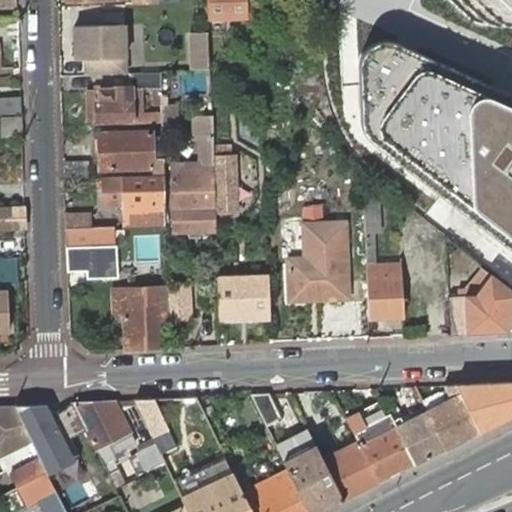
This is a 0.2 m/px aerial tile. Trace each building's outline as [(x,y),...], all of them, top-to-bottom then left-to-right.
[(210,0),(211,18),(251,17),(250,0),(210,0)] [(511,0),(450,0),(476,23),(484,26),(494,28),(511,26),(511,0)] [(127,25),(87,26),(88,59),(98,59),(98,76),(129,75),(127,25)] [(207,70),(207,31),(187,31),(187,69),(207,70)] [(371,49),(365,65),(369,120),(371,128),(378,136),(511,240),(511,102),(404,45),(388,43),(371,49)] [(183,73),(184,93),(209,91),(207,71),(183,73)] [(163,73),(142,74),(143,85),(163,85),(163,73)] [(164,122),(164,114),(164,112),(135,113),(134,85),(101,86),(102,101),(97,101),(97,120),(133,119),(133,124),(164,122)] [(102,101),(101,86),(84,87),(86,120),(97,120),(97,101),(102,101)] [(0,113),(19,112),(19,96),(0,97),(0,113)] [(204,130),(214,131),(214,117),(204,118),(204,130)] [(0,134),(0,136),(20,135),(19,118),(0,118),(0,134)] [(148,174),(165,174),(165,136),(154,136),(154,131),(102,132),(104,170),(148,169),(148,174)] [(214,154),(215,157),(216,210),(238,210),(236,153),(214,154)] [(175,230),(217,229),(216,210),(215,157),(206,157),(207,172),(181,172),(181,162),(173,163),(175,230)] [(65,162),(65,180),(90,179),(90,161),(65,162)] [(163,212),(161,178),(105,180),(106,208),(125,207),(125,213),(163,212)] [(362,231),(380,231),(380,198),(362,198),(362,231)] [(0,206),(0,228),(23,228),(22,205),(0,206)] [(66,212),(67,228),(102,227),(102,212),(66,212)] [(344,220),(320,221),(323,298),(347,297),(344,220)] [(323,298),(320,221),(308,221),(309,260),(288,260),(289,299),(323,298)] [(67,228),(67,245),(86,245),(104,244),(104,227),(102,227),(67,228)] [(104,244),(86,245),(87,273),(95,273),(96,278),(118,277),(117,243),(104,244)] [(0,257),(0,281),(16,281),(16,257),(0,257)] [(370,317),(404,316),(402,264),(375,265),(368,266),(370,317)] [(511,289),(490,272),(486,269),(471,292),(449,294),(450,334),(502,331),(511,329),(511,289)] [(270,318),(269,272),(218,273),(220,320),(270,318)] [(125,349),(165,347),(163,283),(111,284),(111,308),(124,308),(125,349)] [(8,289),(0,289),(0,329),(10,329),(8,289)] [(479,434),(511,417),(511,383),(455,386),(479,434)] [(448,449),(479,434),(455,386),(443,387),(449,397),(427,410),(428,411),(448,449)] [(310,511),(322,511),(345,501),(322,455),(309,430),(289,440),(279,421),(282,418),(270,395),(252,396),(290,472),(310,511)] [(154,401),(134,402),(154,442),(171,434),(154,401)] [(73,405),(100,457),(110,452),(107,442),(129,431),(115,403),(73,405)] [(42,459),(49,472),(72,461),(44,407),(16,408),(32,440),(42,459)] [(0,456),(32,440),(16,408),(0,408),(0,456)] [(416,465),(448,449),(428,411),(407,423),(403,417),(394,421),(416,465)] [(381,482),(416,465),(394,421),(391,415),(356,433),(357,436),(381,482)] [(345,501),(381,482),(357,436),(322,455),(345,501)] [(135,475),(137,479),(165,464),(155,444),(142,450),(143,454),(128,461),(131,467),(121,472),(125,480),(135,475)] [(0,480),(0,497),(18,488),(49,472),(42,459),(0,480)] [(49,472),(18,488),(27,506),(58,491),(49,472)] [(251,511),(310,511),(290,472),(243,495),(251,511)] [(251,511),(243,495),(234,474),(182,499),(188,511),(251,511)]
